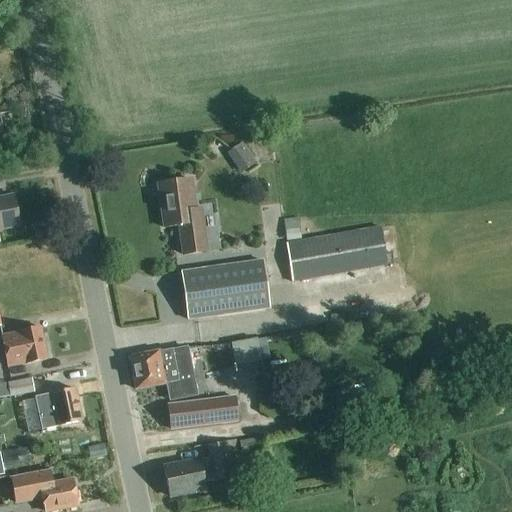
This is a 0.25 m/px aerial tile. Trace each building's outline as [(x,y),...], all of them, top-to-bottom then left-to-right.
[(229,150),(238,156),(247,144),(238,137),(229,150)] [(191,180),(157,185),(164,229),(178,227),(183,256),(206,252),(200,211),(195,212),(191,180)] [(12,196),(0,198),(0,231),(19,227),(12,196)] [(381,229),(286,246),(292,283),(388,266),(381,229)] [(181,273),(187,321),(267,309),(261,262),(181,273)] [(47,361),(40,329),(1,337),(7,368),(47,361)] [(229,345),(233,367),(260,362),(256,340),(229,345)] [(198,397),(188,347),(129,358),(135,390),(165,384),(169,403),(198,397)] [(0,399),(34,394),(32,379),(0,385),(0,399)] [(81,423),(74,390),(34,398),(42,431),(81,423)] [(170,432),(238,423),(235,397),(167,406),(170,432)] [(238,442),(240,456),(265,451),(262,438),(238,442)] [(163,468),(169,498),(204,491),(203,483),(242,475),(235,440),(206,446),(211,467),(199,469),(198,461),(163,468)] [(72,481),(59,484),(59,482),(51,483),(49,473),(11,481),(16,504),(43,499),(45,511),(50,511),(77,507),(72,481)]
